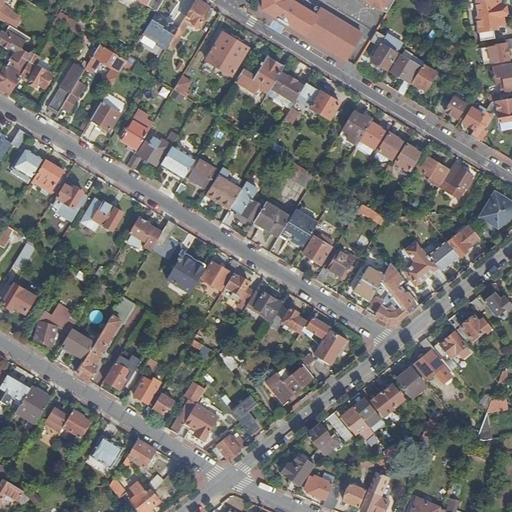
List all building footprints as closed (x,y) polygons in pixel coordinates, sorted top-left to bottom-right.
[(0,0),(0,18),(6,22),(12,11),(3,5),(6,0),(0,0)] [(159,8),(163,0),(137,0),(153,9),(152,11),(156,13),(159,8)] [(204,17),(210,7),(199,0),(196,0),(178,29),(170,43),(175,45),(189,22),(193,25),(192,27),(196,30),(198,26),(204,17)] [(262,0),(262,9),(278,18),(278,19),(287,25),(288,24),(326,48),(334,35),(313,22),(318,15),(292,0),(262,0)] [(364,0),(386,13),(394,0),(364,0)] [(480,40),(495,38),(493,25),(505,23),(503,16),(505,15),(506,14),(505,5),(502,5),(501,0),(481,0),(477,1),(479,14),(477,17),(480,40)] [(170,43),(178,29),(167,22),(170,15),(159,8),(156,13),(143,34),(158,42),(157,45),(166,50),(167,48),(170,43)] [(208,19),(204,17),(198,26),(202,29),(208,19)] [(59,28),(62,22),(56,18),(53,25),(59,28)] [(21,77),(35,54),(31,51),(29,52),(27,52),(25,50),(23,49),(22,48),(23,46),(23,45),(26,41),(29,41),(31,38),(10,25),(5,32),(1,30),(0,31),(0,43),(8,49),(9,48),(15,52),(10,61),(13,62),(9,67),(6,65),(0,75),(0,87),(11,94),(21,77)] [(388,70),(403,45),(387,34),(386,36),(376,30),(371,40),(380,46),(371,60),(388,70)] [(249,48),(224,32),(207,60),(232,75),(249,48)] [(511,47),(511,38),(488,43),(489,46),(482,47),(484,63),(509,60),(508,56),(509,56),(508,48),(511,47)] [(455,48),(449,41),(445,48),(455,63),(462,59),(455,48)] [(172,51),(175,45),(170,43),(167,48),(172,51)] [(113,85),(124,66),(127,61),(100,45),(85,70),(63,107),(70,111),(85,85),(84,84),(92,71),(93,72),(101,59),(113,67),(105,80),(113,85)] [(45,88),(53,75),(36,65),(41,57),(35,54),(21,77),(37,86),(39,84),(45,88)] [(281,71),(285,65),(268,55),(256,75),(244,67),(233,85),(262,103),(269,91),(281,71)] [(411,82),(421,67),(400,55),(390,71),(405,80),(397,92),(403,95),(411,82)] [(133,71),(136,67),(127,61),(124,66),(133,71)] [(511,91),(511,62),(493,66),(495,77),(503,76),(504,83),(500,83),(502,92),(511,91)] [(49,107),(59,112),(63,107),(85,70),(75,64),(49,107)] [(436,73),(422,65),(421,67),(411,82),(420,87),(420,86),(426,90),(436,73)] [(300,94),(305,86),(298,82),(298,81),(289,75),(289,76),(281,71),(269,91),(270,95),(273,97),(276,96),(279,92),(296,102),(300,94)] [(191,82),(182,77),(174,90),(185,97),(187,97),(189,94),(185,92),(191,82)] [(340,103),(307,83),(305,86),(300,94),(314,103),(311,108),(330,119),(340,103)] [(185,97),(174,90),(170,96),(182,103),(185,97)] [(502,92),(486,95),(490,101),(496,100),(503,99),(502,92)] [(102,102),(121,113),(125,107),(125,103),(108,93),(102,102)] [(450,102),(445,110),(452,115),(457,118),(465,104),(453,96),(450,102)] [(435,108),(443,113),(445,110),(450,102),(442,97),(435,108)] [(511,97),(503,99),(496,100),(499,122),(500,122),(501,129),(511,127),(511,97)] [(102,102),(91,120),(93,121),(92,123),(98,126),(99,124),(110,131),(121,113),(102,102)] [(468,125),(475,129),(483,115),(482,114),(485,110),(480,106),(477,111),(471,108),(463,121),(468,124),(468,125)] [(298,111),(292,108),(285,118),(291,122),(298,111)] [(475,129),(470,136),(478,140),(493,114),(485,110),(482,114),(483,115),(475,129)] [(372,122),(373,119),(366,115),(364,118),(362,117),(363,116),(354,111),(344,129),(350,133),(347,138),(358,145),(361,140),(372,122)] [(138,149),(150,130),(133,120),(121,139),(138,149)] [(380,127),(372,122),(361,140),(374,148),(385,131),(380,128),(380,127)] [(20,148),(28,134),(20,129),(12,143),(20,148)] [(0,162),(0,163),(12,144),(4,139),(2,142),(0,140),(0,136),(2,133),(0,131),(0,162)] [(173,145),(179,135),(174,132),(167,142),(170,143),(168,146),(171,148),(173,145)] [(398,138),(389,132),(378,150),(392,159),(403,142),(398,139),(398,138)] [(170,143),(167,142),(162,139),(160,141),(154,138),(150,144),(147,142),(139,154),(157,165),(165,152),(167,154),(171,148),(168,146),(170,143)] [(416,149),(407,143),(396,161),(410,170),(421,153),(416,149)] [(186,175),(196,159),(173,145),(171,148),(167,154),(161,165),(184,179),(186,175)] [(44,158),(26,147),(14,167),(32,178),(44,158)] [(135,154),(128,165),(134,169),(141,158),(135,154)] [(442,183),(450,170),(425,154),(416,168),(442,183)] [(217,170),(197,158),(196,159),(186,175),(206,188),(217,170)] [(64,170),(46,160),(33,180),(51,191),(64,170)] [(317,176),(315,175),(292,161),(284,174),(308,189),(317,176)] [(473,175),(454,163),(450,170),(442,183),(440,186),(459,198),(465,187),(468,188),(472,181),(470,180),(473,175)] [(231,208),(231,207),(242,189),(219,175),(207,194),(231,208)] [(401,184),(405,187),(409,180),(405,177),(401,184)] [(182,182),(175,194),(181,197),(187,186),(182,182)] [(249,218),(255,221),(264,206),(252,199),(258,189),(247,182),(242,189),(231,207),(238,211),(236,215),(247,222),(249,218)] [(50,222),(66,231),(88,196),(83,194),(84,191),(75,186),(74,189),(66,185),(49,212),(54,215),(50,222)] [(511,201),(496,192),(481,216),(499,227),(511,216),(511,201)] [(104,201),(96,196),(82,220),(96,229),(101,220),(114,228),(124,211),(105,199),(104,201)] [(264,206),(255,221),(256,222),(254,225),(260,229),(262,226),(273,232),(284,213),(266,202),(264,206)] [(382,224),(386,218),(370,208),(366,215),(382,224)] [(306,244),(318,224),(296,210),(283,230),(290,234),(292,233),(296,235),(293,240),(299,244),(304,242),(306,244)] [(144,245),(152,249),(156,242),(162,232),(148,224),(149,222),(140,216),(131,232),(146,241),(144,245)] [(164,247),(177,225),(169,220),(162,232),(156,242),(164,247)] [(9,237),(14,230),(6,225),(0,235),(0,246),(4,249),(11,238),(9,237)] [(480,239),(469,225),(447,242),(460,257),(460,258),(472,248),(471,246),(480,239)] [(322,235),(317,232),(315,237),(314,237),(304,254),(321,264),(332,247),(330,246),(333,241),(326,237),(325,240),(321,238),(322,235)] [(30,239),(14,265),(21,269),(27,259),(26,258),(35,243),(30,239)] [(438,267),(428,255),(417,241),(406,250),(416,262),(405,271),(416,285),(438,267)] [(460,257),(447,242),(446,241),(428,255),(438,267),(442,271),(460,257)] [(343,254),(338,250),(328,268),(344,278),(355,260),(354,260),(356,257),(345,251),(343,254)] [(168,279),(190,293),(206,266),(205,264),(201,261),(200,261),(195,258),(195,257),(188,254),(187,254),(183,251),(181,254),(182,256),(168,279)] [(236,271),(240,263),(234,259),(228,270),(213,261),(203,279),(221,290),(232,272),(234,274),(236,271)] [(400,321),(415,309),(411,305),(415,302),(407,293),(405,295),(397,284),(403,279),(390,263),(385,275),(382,280),(391,291),(384,302),(377,298),(371,307),(378,311),(376,316),(380,318),(387,323),(400,321)] [(372,301),(382,280),(385,275),(369,265),(354,291),(372,301)] [(94,278),(100,282),(103,278),(107,271),(100,267),(94,278)] [(316,280),(322,283),(330,271),(323,267),(316,280)] [(234,274),(226,286),(242,296),(250,282),(241,276),(242,274),(236,271),(234,274)] [(91,283),(94,278),(86,273),(83,278),(91,283)] [(99,299),(106,286),(100,282),(93,295),(99,299)] [(36,296),(15,283),(3,304),(11,309),(14,305),(26,313),(36,296)] [(273,322),(283,306),(283,304),(265,293),(268,288),(260,284),(255,292),(248,303),(256,308),(254,310),(273,322)] [(123,296),(133,303),(136,298),(132,296),(136,289),(130,285),(123,296)] [(242,301),(248,304),(248,303),(255,292),(249,288),(242,301)] [(174,302),(182,307),(187,298),(180,293),(174,302)] [(508,311),(511,308),(511,304),(505,296),(500,301),(495,294),(485,302),(497,316),(502,312),(504,312),(506,310),(506,308),(508,311)] [(77,373),(89,380),(97,366),(95,364),(121,321),(123,322),(135,303),(133,303),(123,296),(99,336),(85,360),(77,373)] [(477,298),(472,303),(479,312),(484,307),(477,298)] [(69,333),(72,329),(78,319),(71,315),(73,312),(59,304),(52,315),(45,311),(39,320),(40,321),(34,340),(53,345),(59,327),(64,329),(69,333)] [(303,329),(307,322),(297,315),(299,313),(291,308),(289,310),(283,306),(273,322),(272,323),(279,327),(281,324),(285,326),(283,328),(287,330),(290,326),(301,333),(303,329)] [(456,315),(449,321),(467,343),(471,338),(473,340),(486,330),(488,333),(493,329),(489,324),(484,318),(479,322),(474,316),(463,325),(456,315)] [(330,330),(331,327),(314,317),(308,328),(322,337),(321,339),(323,340),(330,330)] [(168,330),(171,325),(165,321),(162,326),(168,330)] [(61,346),(85,360),(99,336),(91,331),(87,337),(72,329),(69,333),(61,346)] [(349,341),(330,330),(323,340),(320,345),(303,329),(301,333),(291,349),(293,351),(301,339),(316,352),(315,354),(331,364),(337,355),(339,357),(349,341)] [(434,348),(453,371),(458,366),(452,358),(458,353),(466,346),(455,333),(447,339),(448,340),(441,345),(439,342),(434,347),(434,348)] [(202,350),(205,345),(194,339),(192,344),(202,350)] [(427,339),(421,344),(429,354),(415,364),(427,379),(435,373),(437,375),(443,370),(442,368),(444,366),(432,351),(434,348),(434,347),(427,339)] [(466,346),(458,353),(463,359),(471,353),(466,346)] [(218,353),(232,371),(244,361),(237,352),(218,353)] [(137,366),(143,370),(145,366),(151,358),(151,357),(145,353),(137,366)] [(302,362),(304,366),(308,370),(311,367),(309,364),(313,361),(309,356),(302,362)] [(151,358),(145,366),(152,371),(157,362),(151,358)] [(116,362),(105,380),(120,389),(131,370),(116,362)] [(283,401),(314,377),(308,370),(304,366),(291,376),(284,367),(266,381),(283,401)] [(0,386),(0,387),(8,374),(0,368),(0,386)] [(412,368),(398,378),(414,397),(427,386),(412,368)] [(31,387),(8,374),(0,387),(0,399),(6,403),(12,395),(17,398),(22,402),(31,387)] [(134,395),(148,403),(158,385),(159,385),(142,375),(137,385),(139,386),(134,395)] [(384,393),(396,407),(406,399),(393,384),(384,393)] [(153,406),(162,393),(164,389),(158,385),(148,403),(153,406)] [(32,386),(31,387),(22,402),(20,406),(16,412),(36,424),(52,398),(32,386)] [(384,417),(396,408),(396,407),(384,393),(383,392),(372,402),(384,417)] [(153,406),(153,407),(163,413),(168,406),(170,408),(175,400),(162,393),(153,406)] [(171,430),(178,434),(185,423),(197,404),(201,397),(196,394),(192,401),(189,399),(171,430)] [(241,422),(251,435),(260,427),(248,412),(258,403),(252,395),(232,411),(241,422)] [(354,407),(370,428),(382,419),(365,398),(354,407)] [(492,402),(488,413),(508,410),(506,399),(492,402)] [(197,404),(185,423),(197,430),(196,433),(206,439),(219,417),(197,404)] [(64,426),(73,411),(64,406),(61,411),(55,407),(46,422),(61,431),(64,426)] [(365,431),(370,428),(354,407),(343,417),(357,434),(363,429),(365,431)] [(84,416),(74,410),(73,411),(64,426),(79,435),(79,436),(80,437),(80,436),(81,436),(90,421),(83,418),(84,416)] [(351,432),(336,413),(329,418),(345,438),(351,432)] [(428,457),(442,423),(431,418),(429,423),(422,439),(416,452),(428,457)] [(324,454),(325,456),(342,442),(336,434),(333,437),(332,435),(331,436),(321,424),(308,434),(324,454)] [(374,450),(382,444),(373,433),(365,439),(374,450)] [(112,467),(118,457),(123,448),(102,435),(90,456),(111,469),(112,467)] [(254,438),(252,435),(244,442),(239,436),(237,438),(236,437),(234,438),(232,435),(228,439),(227,437),(217,444),(219,446),(218,447),(228,460),(254,438)] [(155,449),(138,439),(129,453),(135,456),(133,460),(145,467),(155,449)] [(403,456),(415,455),(406,444),(398,451),(403,456)] [(398,457),(403,456),(398,451),(394,445),(388,450),(395,458),(398,457)] [(301,486),(317,463),(310,458),(308,461),(299,455),(294,462),(291,461),(286,467),(285,467),(281,472),(301,486)] [(132,462),(127,456),(123,463),(126,467),(132,462)] [(121,459),(118,457),(112,467),(115,468),(121,459)] [(398,462),(398,457),(395,458),(380,460),(377,466),(398,462)] [(9,469),(0,464),(0,475),(3,478),(9,469)] [(384,511),(389,501),(380,497),(380,495),(382,496),(389,479),(378,473),(362,511),(364,511),(384,511)] [(154,490),(164,480),(158,474),(149,483),(154,490)] [(327,500),(333,483),(334,483),(316,475),(315,477),(311,476),(305,488),(309,490),(308,492),(327,500)] [(25,491),(3,478),(0,483),(0,503),(6,493),(19,500),(25,491)] [(115,478),(110,485),(120,498),(127,493),(115,478)] [(150,496),(139,482),(131,488),(137,495),(131,500),(140,511),(150,511),(152,511),(150,509),(160,501),(154,492),(150,496)] [(324,506),(332,510),(342,487),(333,483),(327,500),(324,506)] [(344,500),(359,507),(367,490),(352,483),(344,500)] [(446,511),(447,511),(418,499),(412,511),(446,511)] [(456,511),(460,502),(450,499),(447,511),(450,511),(456,511)]
